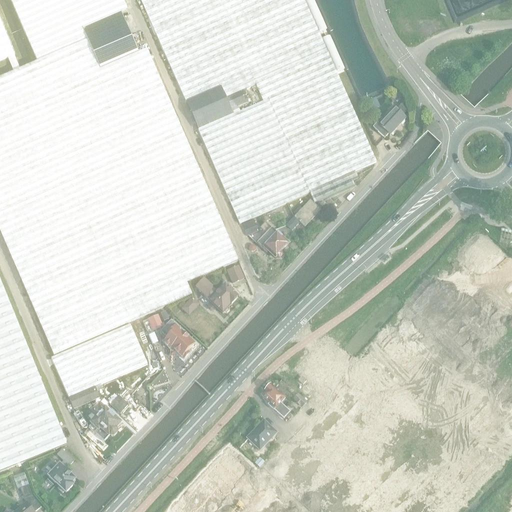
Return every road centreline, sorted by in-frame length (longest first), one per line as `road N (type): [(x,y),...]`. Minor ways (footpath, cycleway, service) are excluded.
road 1 (unclassified): [(67,511),(402,150)]
road 2 (primary): [(114,511),(289,321),(412,210)]
road 3 (residential): [(348,399),(486,258),(511,257)]
road 4 (residential): [(348,399),(448,487)]
road 5 (tertiary): [(442,104),(392,40),(375,0)]
